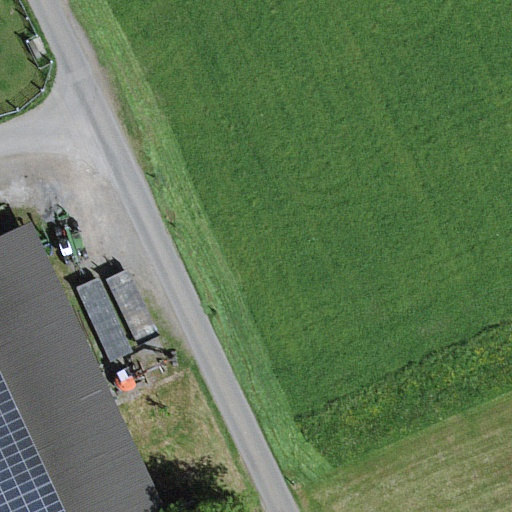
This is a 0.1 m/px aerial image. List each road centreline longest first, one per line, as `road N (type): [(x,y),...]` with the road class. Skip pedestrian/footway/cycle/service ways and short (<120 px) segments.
road 1 (unclassified): [(280,511),(96,108)]
road 2 (unclassified): [(96,108),(42,0)]
